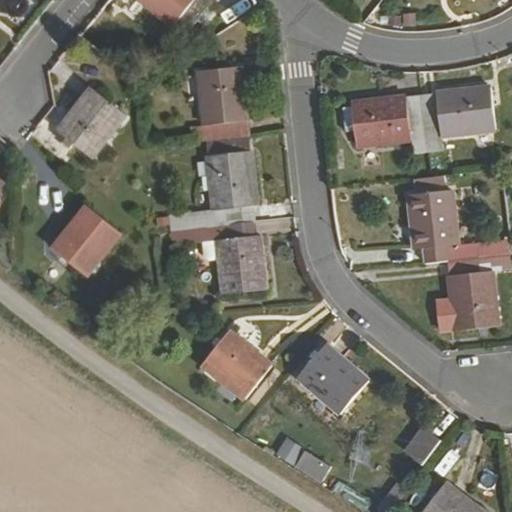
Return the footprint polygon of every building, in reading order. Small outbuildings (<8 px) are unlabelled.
[(212,0),(143,0),(175,25),(183,15),(195,25),(213,1),(212,0)] [(194,141),(251,134),(243,66),(201,70),(205,124),(193,126),(194,141)] [(128,113),(95,87),(62,130),(95,156),(128,113)] [(424,95),(430,151),(444,149),(444,134),(497,129),(492,87),(424,95)] [(415,152),(430,151),(424,95),(354,103),(359,145),(414,139),(415,152)] [(172,229),(233,223),(232,209),(238,208),(253,207),(258,206),(253,152),(210,156),(216,210),(171,215),(172,229)] [(450,243),(452,258),(511,251),(511,238),(511,237),(462,242),(457,189),(413,193),(419,246),(450,243)] [(122,232),(89,205),(56,248),(89,275),(122,232)] [(233,223),(254,220),(253,207),(238,208),(232,209),(233,223)] [(256,236),(254,220),(233,223),(235,238),(256,236)] [(235,238),(233,223),(172,229),(173,244),(219,240),(225,294),(269,290),(261,235),(256,236),(235,238)] [(511,251),(452,258),(460,327),(503,323),(497,268),(511,267),(511,251)] [(274,367),(231,332),(205,364),(248,400),(274,367)] [(369,380),(328,344),(301,377),(343,413),(369,380)] [(422,466),(439,438),(417,425),(400,452),(422,466)] [(272,457),(322,481),(331,463),(281,439),(272,457)] [(487,511),(450,482),(425,511),(487,511)]
